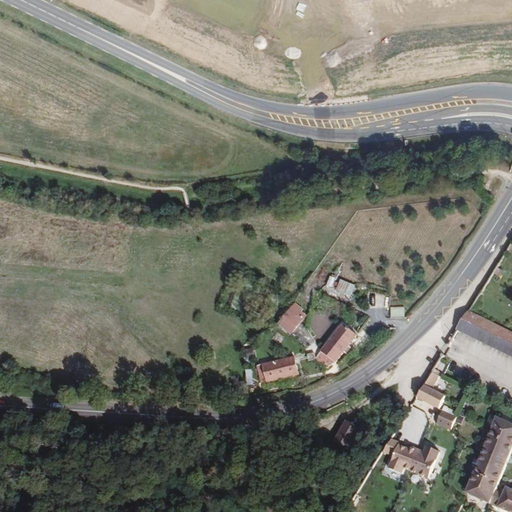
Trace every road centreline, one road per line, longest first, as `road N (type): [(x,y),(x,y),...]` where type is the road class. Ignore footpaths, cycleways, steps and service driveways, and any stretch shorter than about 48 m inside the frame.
road 1 (secondary): [(0,406),(232,420),(278,415),(340,391),(413,333)]
road 2 (primary): [(511,92),(320,112),(250,101),(146,61)]
road 3 (primary): [(146,61),(214,100),(283,126),(342,135),(417,128)]
road 4 (track): [(268,511),(263,463),(375,393)]
road 5 (secondary): [(413,333),(511,199)]
road 6 (primary): [(146,61),(19,0)]
road 7 (track): [(97,511),(159,490),(192,488),(221,511)]
